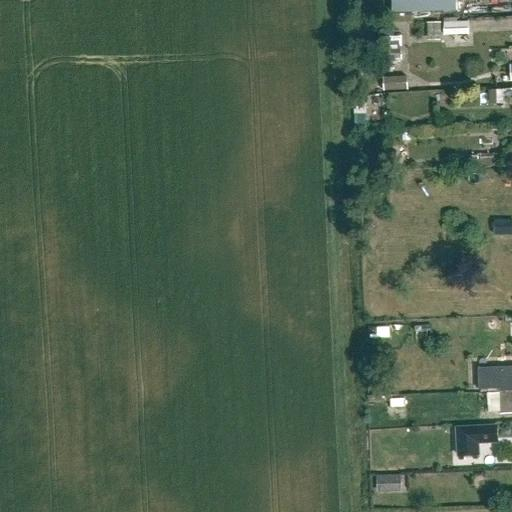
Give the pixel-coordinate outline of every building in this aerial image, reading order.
[(391,0),(392,11),(457,9),(456,0),(391,0)] [(441,38),(442,21),(428,20),(427,38),(441,38)] [(444,35),(468,35),(468,22),(444,22),(444,35)] [(383,92),(407,91),(407,77),(383,78),(383,92)] [(511,221),(495,222),(495,236),(511,235),(511,221)] [(511,367),(497,368),(498,393),(511,392),(511,367)] [(511,392),(498,393),(487,394),(487,408),(499,407),(499,414),(511,413),(511,392)] [(457,428),(458,457),(479,456),(477,427),(457,428)] [(378,476),(378,485),(402,484),(402,476),(378,476)]
